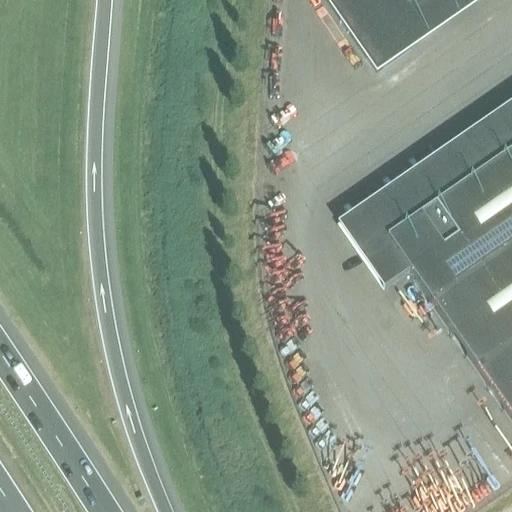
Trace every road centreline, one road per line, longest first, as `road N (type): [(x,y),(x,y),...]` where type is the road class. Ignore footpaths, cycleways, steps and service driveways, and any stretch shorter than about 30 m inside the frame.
road 1 (motorway): [(166,511),(114,363),(100,282),(93,123),(103,0)]
road 2 (motorway): [(106,511),(0,347)]
